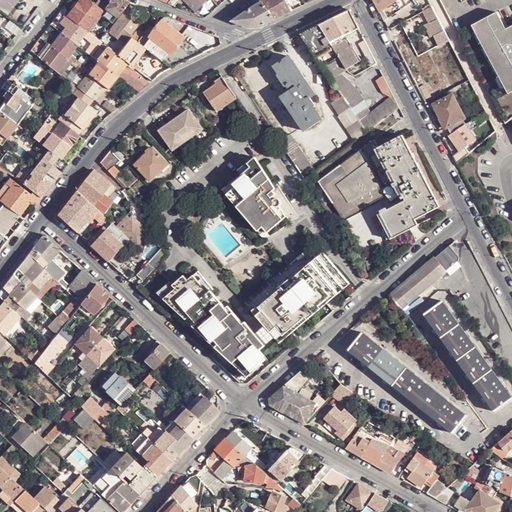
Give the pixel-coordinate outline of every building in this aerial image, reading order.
[(0,0),(0,10),(6,15),(18,0),(0,0)] [(85,0),(80,0),(68,16),(88,32),(100,15),(101,15),(103,13),(85,0)] [(87,0),(85,0),(103,13),(103,12),(94,4),(87,0)] [(98,0),(96,0),(94,4),(103,12),(105,9),(107,7),(98,0)] [(125,0),(112,0),(107,7),(105,9),(117,18),(121,13),(130,2),(125,0)] [(206,0),(184,0),(196,11),(206,0)] [(293,10),(283,0),(264,0),(261,2),(273,20),(293,10)] [(372,0),(384,22),(387,19),(383,10),(397,0),(372,0)] [(259,27),(273,20),(261,2),(232,21),(246,27),(249,27),(259,27)] [(424,12),(426,16),(434,12),(432,8),(424,12)] [(101,15),(112,24),(117,18),(105,9),(103,12),(103,13),(101,15)] [(66,27),(62,33),(77,45),(84,36),(92,41),(91,42),(98,48),(102,43),(100,41),(88,32),(68,16),(61,11),(57,16),(64,22),(62,24),(66,27)] [(338,56),(346,69),(357,63),(342,41),(347,39),(346,35),(359,29),(354,21),(350,11),(329,20),(319,25),(338,56)] [(440,46),(450,41),(434,12),(426,16),(430,24),(429,25),(440,46)] [(100,41),(102,43),(103,44),(108,47),(119,56),(122,52),(132,39),(136,33),(140,28),(121,13),(117,18),(112,24),(108,30),(100,41)] [(511,26),(503,32),(493,14),(472,26),(476,32),(478,31),(508,86),(505,88),(508,94),(511,92),(511,26)] [(100,15),(112,24),(101,15),(100,15)] [(136,33),(132,39),(144,48),(162,62),(169,53),(171,54),(176,47),(183,38),(181,37),(189,26),(176,20),(171,29),(161,22),(154,31),(149,27),(141,37),(136,33)] [(322,67),(338,56),(319,25),(300,34),(322,67)] [(478,31),(476,32),(474,33),(503,89),(505,88),(508,86),(478,31)] [(44,33),(41,38),(48,43),(51,39),(44,33)] [(62,33),(51,46),(68,58),(70,55),(77,45),(62,33)] [(119,56),(128,63),(131,65),(144,48),(132,39),(122,52),(119,56)] [(347,39),(342,41),(357,63),(361,61),(347,39)] [(364,54),(370,50),(366,41),(359,45),(364,54)] [(42,51),(38,56),(41,59),(51,46),(48,43),(42,51)] [(92,56),(97,61),(108,47),(103,44),(102,43),(98,48),(92,56)] [(35,45),(31,51),(38,56),(42,51),(35,45)] [(51,46),(41,59),(57,72),(68,58),(51,46)] [(98,61),(114,74),(119,78),(120,78),(123,73),(122,72),(128,63),(119,56),(108,47),(97,61),(98,61)] [(176,47),(171,54),(175,58),(181,50),(176,47)] [(371,67),(377,64),(375,58),(370,50),(364,54),(371,67)] [(70,55),(68,58),(71,62),(79,67),(81,69),(84,66),(70,55)] [(96,64),(98,61),(97,61),(92,56),(89,59),(96,64)] [(304,132),(321,120),(308,100),(315,95),(290,56),(274,67),(280,75),(278,76),(286,87),(287,86),(290,91),(281,97),(304,132)] [(391,90),(384,77),(378,80),(384,92),(391,96),(372,111),(370,113),(362,103),(363,102),(355,88),(340,73),(346,69),(338,56),(322,67),(336,88),(342,96),(367,134),(400,108),(391,90)] [(68,58),(57,72),(61,75),(71,62),(68,58)] [(84,65),(84,66),(81,69),(88,75),(104,87),(114,74),(98,61),(96,64),(91,70),(84,65)] [(128,85),(139,93),(151,84),(132,69),(134,67),(131,65),(128,63),(122,72),(123,73),(120,78),(124,82),(128,85)] [(79,67),(69,81),(71,82),(77,75),(79,72),(81,69),(79,67)] [(88,75),(81,69),(79,72),(86,77),(78,87),(98,104),(109,90),(104,87),(88,75)] [(77,75),(71,82),(74,85),(80,77),(77,75)] [(237,99),(223,79),(221,78),(215,83),(216,85),(204,94),(217,113),(237,99)] [(0,111),(1,112),(17,125),(31,108),(34,111),(39,104),(8,80),(6,82),(10,86),(6,91),(7,92),(3,96),(6,99),(0,107),(0,111)] [(469,95),(476,91),(470,80),(453,89),(456,95),(466,90),(469,95)] [(419,89),(425,100),(431,96),(425,85),(419,89)] [(455,132),(467,124),(464,119),(466,118),(453,95),(435,105),(442,118),(441,119),(441,120),(445,126),(446,126),(447,128),(449,127),(452,134),(455,132)] [(355,142),(367,134),(342,96),(331,104),(340,117),(338,118),(355,142)] [(65,116),(63,115),(58,120),(61,122),(67,127),(78,135),(97,112),(79,99),(65,116)] [(105,109),(112,114),(118,110),(108,102),(103,108),(105,109)] [(202,131),(189,111),(159,132),(172,152),(202,131)] [(489,117),(486,111),(474,119),(478,125),(484,120),(489,117)] [(0,113),(0,143),(2,145),(17,125),(1,112),(0,113)] [(238,117),(241,122),(249,117),(246,112),(238,117)] [(52,114),(43,126),(46,129),(55,117),(52,114)] [(493,125),(489,117),(484,120),(489,128),(493,125)] [(478,125),(474,119),(467,124),(455,132),(452,134),(451,135),(455,143),(461,151),(453,156),(458,163),(468,155),(464,149),(477,141),(476,138),(478,137),(474,130),(479,127),(478,125)] [(61,122),(53,134),(70,148),(79,136),(78,135),(67,127),(61,122)] [(497,131),(493,125),(489,128),(487,128),(489,131),(478,140),(481,144),(497,131)] [(49,150),(61,159),(70,148),(53,134),(46,129),(43,126),(34,138),(39,142),(43,136),(48,140),(44,146),(49,150)] [(295,163),(306,180),(316,172),(291,134),(281,141),(295,163)] [(406,202),(416,221),(440,208),(423,174),(403,136),(378,149),(375,151),(376,152),(379,150),(401,193),(404,199),(406,202)] [(375,151),(378,149),(374,142),(375,141),(319,182),(345,222),(398,194),(401,193),(379,150),(376,152),(375,151)] [(168,165),(153,149),(146,156),(142,160),(135,166),(150,182),(168,165)] [(34,170),(52,184),(56,180),(60,174),(68,165),(61,159),(49,150),(34,170)] [(110,152),(101,164),(109,172),(114,167),(120,162),(110,152)] [(272,182),(255,155),(247,161),(251,166),(238,176),(241,181),(231,189),(266,230),(267,232),(288,216),(280,205),(281,201),(278,198),(273,199),(272,196),(276,193),(273,189),(269,184),(272,182)] [(25,163),(14,177),(22,183),(31,171),(29,170),(30,168),(25,163)] [(114,167),(109,172),(115,179),(120,174),(114,167)] [(33,192),(41,198),(52,184),(34,170),(33,169),(31,171),(22,183),(33,192)] [(112,185),(94,171),(84,184),(78,192),(95,207),(99,211),(103,215),(114,202),(105,193),(112,185)] [(237,176),(222,188),(226,193),(231,189),(241,181),(238,176),(237,176)] [(0,191),(0,200),(20,216),(30,203),(35,207),(39,201),(10,179),(0,191)] [(129,189),(126,192),(134,199),(137,196),(129,189)] [(231,189),(226,193),(260,235),(266,230),(231,189)] [(95,207),(78,192),(59,216),(78,233),(94,216),(99,211),(95,207)] [(366,255),(391,241),(391,240),(394,238),(388,227),(382,215),(383,214),(381,212),(387,209),(388,211),(406,202),(404,199),(401,193),(398,194),(345,222),(366,255)] [(0,204),(2,206),(0,208),(0,232),(5,236),(9,239),(12,236),(7,233),(16,221),(20,225),(24,220),(20,217),(20,216),(0,200),(0,204)] [(418,226),(416,221),(406,202),(388,211),(387,209),(381,212),(383,214),(382,215),(388,227),(394,238),(391,240),(391,241),(405,233),(417,227),(418,227),(418,226)] [(107,219),(103,215),(99,211),(94,216),(101,222),(96,227),(98,229),(100,228),(103,224),(107,219)] [(140,228),(132,221),(121,232),(125,235),(130,239),(142,252),(143,249),(148,236),(140,228)] [(122,247),(130,239),(125,235),(121,232),(112,224),(105,232),(102,229),(102,230),(100,228),(98,229),(87,242),(95,249),(104,257),(117,243),(121,247),(122,247)] [(44,235),(29,255),(41,267),(46,263),(48,264),(60,251),(44,235)] [(117,243),(104,257),(115,267),(118,263),(120,261),(113,255),(121,247),(117,243)] [(449,245),(390,295),(401,309),(417,294),(458,261),(459,256),(457,255),(451,247),(449,245)] [(161,248),(135,276),(142,283),(151,274),(167,255),(161,248)] [(317,256),(305,267),(309,272),(327,257),(322,252),(317,256)] [(41,267),(29,255),(13,274),(35,295),(48,282),(51,285),(52,286),(54,284),(58,287),(60,284),(58,282),(57,281),(41,267)] [(266,308),(257,316),(270,333),(285,320),(289,324),(291,322),(294,326),(347,280),(327,257),(309,272),(305,267),(297,273),(301,278),(282,294),(278,290),(262,304),(266,308)] [(115,267),(120,272),(123,268),(118,263),(115,267)] [(82,271),(77,267),(64,283),(62,286),(67,291),(70,287),(82,271)] [(186,319),(190,315),(205,333),(202,335),(206,338),(223,354),(239,370),(242,367),(247,372),(259,361),(265,356),(251,340),(257,334),(250,327),(248,329),(243,323),(233,311),(230,313),(225,307),(211,291),(213,289),(198,270),(177,288),(164,299),(186,319)] [(89,278),(82,271),(70,287),(84,300),(96,284),(89,278)] [(296,272),(278,288),(278,290),(282,294),(301,278),(297,273),(296,272)] [(35,295),(13,274),(0,290),(0,296),(19,315),(24,319),(26,321),(32,315),(29,312),(26,309),(37,297),(35,295)] [(137,289),(147,298),(156,289),(151,274),(142,283),(137,288),(137,289)] [(170,281),(157,292),(164,299),(177,288),(170,281)] [(48,282),(35,295),(37,297),(38,298),(51,285),(48,282)] [(103,290),(96,284),(84,300),(83,302),(81,304),(78,308),(81,310),(84,306),(94,314),(102,304),(103,306),(108,300),(106,298),(109,296),(103,290)] [(19,315),(0,296),(0,331),(3,335),(12,325),(15,327),(17,326),(13,323),(19,315)] [(38,298),(37,297),(26,309),(29,312),(41,300),(40,300),(38,298)] [(77,309),(78,308),(81,304),(76,299),(72,304),(77,309)] [(493,393),(491,394),(484,399),(486,401),(494,411),(511,398),(442,301),(425,313),(433,326),(440,322),(441,320),(445,324),(442,326),(436,330),(438,332),(449,349),(456,344),(458,343),(461,347),(459,349),(452,353),(454,355),(466,372),(472,368),(474,366),(477,370),(475,372),(469,376),(470,378),(482,395),(488,390),(490,389),(493,393)] [(253,312),(257,316),(266,308),(262,304),(253,312)] [(65,324),(74,312),(70,309),(64,317),(59,313),(57,316),(65,324)] [(24,319),(19,315),(13,323),(17,326),(15,327),(12,325),(3,335),(7,338),(24,319)] [(186,319),(184,320),(200,337),(202,335),(205,333),(190,315),(186,319)] [(59,331),(65,324),(57,316),(50,324),(53,327),(46,336),(44,338),(46,340),(50,343),(58,333),(59,331)] [(140,325),(134,320),(125,329),(127,331),(122,335),(127,339),(140,325)] [(88,355),(103,339),(90,328),(76,344),(86,353),(80,359),(83,361),(88,355)] [(53,370),(55,368),(49,363),(61,347),(65,349),(70,342),(58,333),(50,343),(34,363),(48,376),(53,370)] [(446,416),(445,417),(440,424),(442,425),(452,433),(466,416),(362,333),(348,350),(360,359),(364,354),(366,352),(370,355),(369,357),(364,362),(366,365),(382,377),(387,371),(388,369),(392,372),(391,374),(385,380),(388,382),(404,394),(409,388),(410,387),(414,390),(412,392),(408,397),(410,399),(436,420),(441,414),(443,412),(446,416)] [(206,338),(205,339),(220,357),(223,354),(206,338)] [(113,348),(103,339),(88,355),(99,365),(113,348)] [(34,363),(50,343),(46,340),(34,355),(32,352),(30,354),(28,353),(26,355),(34,363)] [(169,352),(161,344),(146,360),(154,369),(169,352)] [(99,365),(88,355),(83,361),(94,371),(99,365)] [(83,361),(79,365),(90,375),(94,371),(83,361)] [(239,370),(238,371),(245,379),(262,365),(259,361),(247,372),(242,367),(239,370)] [(128,396),(134,390),(109,367),(96,380),(121,404),(128,396)] [(269,405),(304,425),(320,407),(311,402),(297,393),(307,381),(309,378),(300,371),(269,398),(269,405)] [(155,379),(149,374),(143,380),(149,386),(155,379)] [(77,381),(81,385),(82,385),(87,379),(82,375),(77,381)] [(331,393),(344,402),(353,389),(340,380),(331,393)] [(297,393),(311,402),(320,392),(307,381),(297,393)] [(89,395),(79,405),(81,407),(83,409),(86,411),(89,413),(94,418),(95,420),(101,425),(105,421),(116,409),(106,400),(100,406),(89,395)] [(218,411),(218,410),(203,396),(189,411),(204,426),(218,411)] [(327,421),(338,432),(343,436),(353,425),(341,413),(334,407),(324,418),(327,421)] [(194,437),(204,426),(189,411),(186,408),(174,421),(165,430),(166,431),(184,448),(194,437)] [(86,411),(83,409),(74,418),(73,419),(83,430),(94,418),(89,413),(86,411)] [(343,436),(338,432),(336,434),(344,442),(358,428),(355,424),(358,421),(345,409),(341,413),(353,425),(343,436)] [(68,414),(59,423),(65,428),(66,427),(73,419),(74,418),(68,414)] [(18,432),(26,423),(20,417),(12,426),(18,432)] [(47,442),(43,440),(42,438),(26,423),(18,432),(12,438),(34,458),(47,442)] [(65,428),(59,423),(56,427),(55,427),(43,440),(47,442),(49,445),(65,428)] [(355,435),(370,444),(375,438),(361,429),(355,435)] [(511,430),(491,450),(503,460),(508,453),(509,451),(511,447),(511,430)] [(178,454),(184,448),(166,431),(157,439),(148,431),(145,435),(147,437),(148,437),(148,438),(172,460),(178,454)] [(410,442),(419,448),(427,436),(418,431),(410,442)] [(225,439),(234,446),(240,440),(231,432),(225,439)] [(378,439),(389,445),(395,438),(386,433),(385,432),(383,433),(380,437),(378,439)] [(145,435),(143,433),(132,444),(137,449),(136,450),(148,462),(144,466),(157,477),(172,460),(148,438),(148,437),(147,437),(145,435)] [(5,438),(12,445),(15,442),(11,438),(8,435),(5,438)] [(63,435),(57,441),(61,444),(67,438),(63,435)] [(354,453),(361,457),(370,444),(355,435),(346,449),(354,453)] [(368,461),(375,465),(389,445),(378,439),(375,438),(370,444),(361,457),(368,461)] [(389,445),(401,452),(406,444),(395,438),(389,445)] [(220,454),(225,458),(230,462),(232,461),(236,463),(243,455),(234,446),(225,439),(215,449),(220,454)] [(382,469),(389,473),(404,453),(401,452),(389,445),(375,465),(382,469)] [(305,454),(291,446),(269,470),(281,481),(305,454)] [(215,449),(209,456),(214,462),(220,454),(215,449)] [(114,450),(104,462),(105,463),(110,467),(119,476),(121,478),(124,474),(129,479),(140,466),(126,453),(121,457),(114,450)] [(508,453),(503,460),(510,466),(511,462),(511,452),(509,451),(508,453)] [(434,499),(446,489),(437,481),(430,476),(432,472),(419,462),(422,457),(417,454),(407,467),(412,471),(408,477),(421,487),(424,484),(426,482),(431,486),(429,488),(425,494),(434,499)] [(225,458),(213,472),(231,468),(237,467),(246,466),(253,464),(243,455),(236,463),(232,461),(230,462),(225,458)] [(0,485),(15,470),(1,457),(0,457),(0,485)] [(432,472),(433,471),(436,467),(422,457),(419,462),(432,472)] [(246,466),(237,467),(238,471),(246,469),(245,480),(245,481),(262,483),(265,474),(253,464),(246,466)] [(480,484),(487,467),(480,464),(475,471),(474,473),(471,479),(477,483),(480,484)] [(144,466),(144,465),(137,473),(138,474),(128,485),(139,495),(148,486),(157,477),(144,466)] [(304,490),(309,494),(320,480),(330,468),(324,465),(319,471),(320,472),(316,477),(315,477),(312,481),(311,480),(307,485),(307,486),(304,490)] [(511,496),(511,476),(505,473),(488,465),(487,467),(480,484),(484,486),(491,488),(492,486),(494,487),(500,490),(501,490),(500,492),(511,496)] [(123,511),(139,495),(128,485),(124,480),(121,478),(119,476),(110,467),(93,485),(96,488),(102,494),(107,499),(120,511),(123,511)] [(231,468),(213,472),(221,479),(231,468)] [(337,473),(330,468),(320,480),(331,486),(333,484),(339,486),(346,477),(337,473)] [(469,477),(471,479),(474,473),(469,469),(464,473),(469,477)] [(15,481),(20,475),(15,470),(0,485),(0,494),(4,499),(0,503),(0,511),(2,511),(10,505),(13,502),(15,500),(24,490),(20,486),(15,481)] [(430,476),(437,481),(439,477),(433,471),(432,472),(430,476)] [(181,485),(171,496),(185,511),(192,511),(194,510),(192,507),(194,505),(191,501),(193,499),(198,493),(201,480),(199,478),(195,474),(192,474),(187,479),(181,485)] [(26,480),(20,475),(15,481),(20,486),(26,480)] [(269,478),(266,488),(275,489),(276,484),(269,478)] [(64,493),(67,489),(68,488),(58,479),(54,483),(56,485),(64,493)] [(93,491),(96,488),(93,485),(85,479),(72,493),(67,489),(64,493),(78,506),(85,498),(92,491),(93,491)] [(373,493),(357,484),(345,500),(357,508),(361,510),(364,505),(373,493)] [(77,511),(81,508),(78,506),(64,493),(59,498),(45,486),(33,499),(39,504),(31,511),(77,511)] [(455,511),(456,511),(476,511),(487,497),(480,492),(480,491),(479,491),(480,490),(475,486),(472,491),(476,494),(476,495),(471,503),(460,497),(454,506),(457,508),(455,511)] [(487,496),(494,487),(492,486),(491,488),(484,486),(480,491),(480,492),(487,497),(487,496)] [(434,499),(445,505),(453,493),(446,489),(434,499)] [(33,499),(24,490),(15,500),(26,509),(23,511),(31,511),(39,504),(33,499)] [(300,495),(305,498),(309,494),(304,490),(300,495)] [(114,511),(100,498),(93,491),(92,491),(85,498),(78,506),(81,508),(84,511),(114,511)] [(272,492),(266,508),(274,511),(283,511),(286,507),(282,505),(284,498),(272,492)] [(387,501),(373,493),(364,505),(374,511),(378,511),(382,511),(387,501)] [(185,511),(171,496),(156,511),(185,511)] [(494,511),(500,505),(487,496),(487,497),(476,511),(494,511)] [(287,505),(294,511),(299,505),(293,499),(287,505)] [(13,507),(18,511),(23,511),(26,509),(15,500),(13,502),(15,504),(13,507)]
